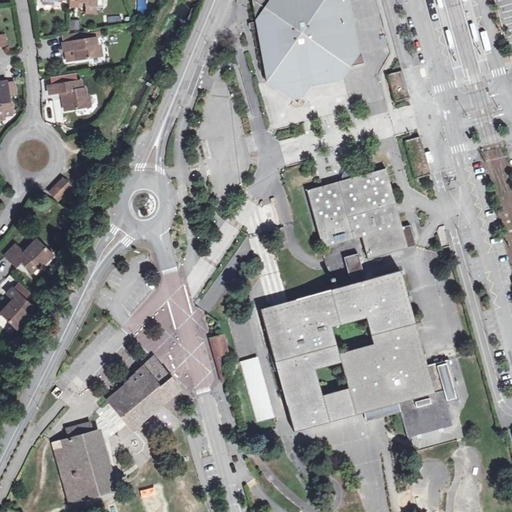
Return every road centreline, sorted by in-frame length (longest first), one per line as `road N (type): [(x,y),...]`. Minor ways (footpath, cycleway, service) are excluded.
road 1 (tertiary): [(131,223),(105,247),(0,463)]
road 2 (tertiary): [(215,0),(145,183)]
road 3 (residential): [(23,0),(32,130)]
road 4 (residential): [(203,392),(170,267)]
road 5 (residential): [(235,511),(203,392)]
